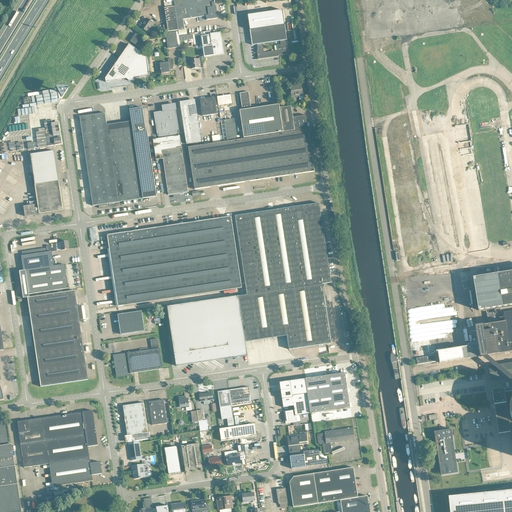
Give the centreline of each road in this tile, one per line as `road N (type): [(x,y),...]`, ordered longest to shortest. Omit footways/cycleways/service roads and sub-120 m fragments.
road 1 (unclassified): [(427,511),(351,0)]
road 2 (unclassified): [(119,496),(269,475),(275,460),(260,372)]
road 3 (unclassified): [(79,226),(323,190)]
road 4 (unclassified): [(24,404),(2,239),(79,226)]
road 5 (unclassified): [(65,105),(242,77)]
road 6 (unclassified): [(357,357),(339,299),(323,190)]
road 7 (unclassified): [(103,393),(79,226)]
road 8 (unclassified): [(103,393),(260,372)]
road 9 (unclassified): [(382,511),(357,357)]
road 10 (unclassified): [(141,0),(65,105)]
road 11 (unclassified): [(323,190),(308,66)]
road 12 (unclassified): [(79,226),(65,105)]
